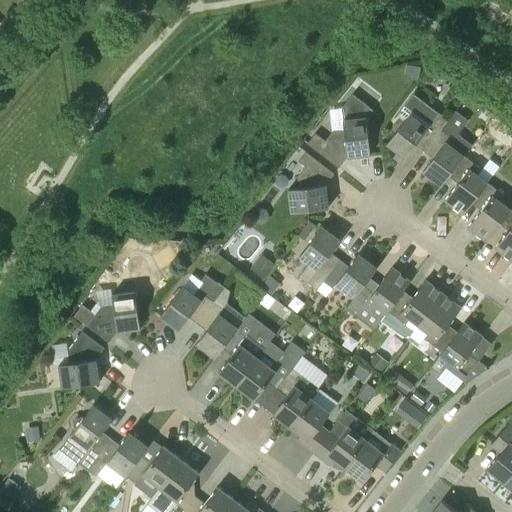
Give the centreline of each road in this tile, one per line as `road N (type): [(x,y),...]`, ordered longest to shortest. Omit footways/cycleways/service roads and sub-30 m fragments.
road 1 (residential): [(328,511),(163,389)]
road 2 (residential): [(511,305),(391,211)]
